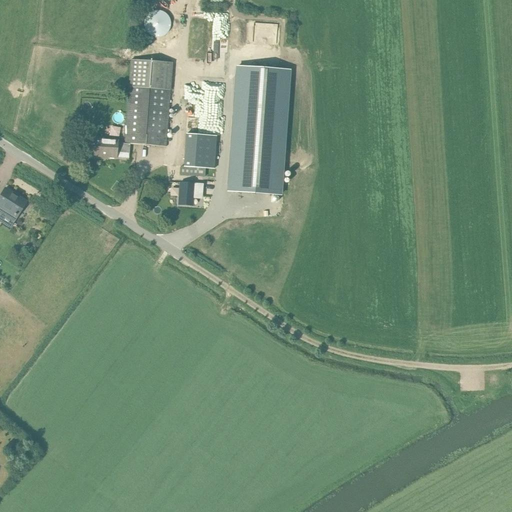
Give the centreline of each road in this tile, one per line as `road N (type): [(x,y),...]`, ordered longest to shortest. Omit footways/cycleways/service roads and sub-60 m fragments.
road 1 (track): [(511,366),(417,366),(325,350),(181,258)]
road 2 (unclassified): [(181,258),(0,142)]
